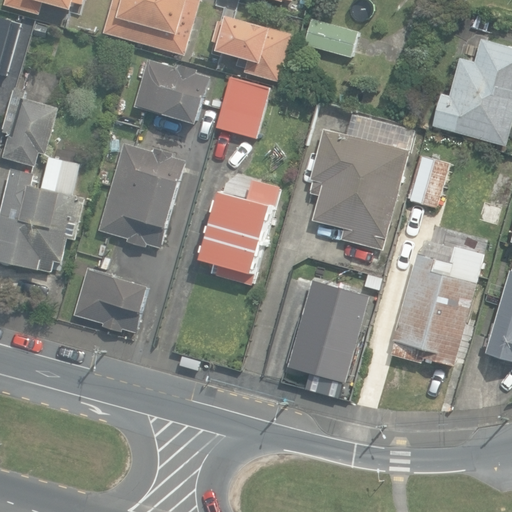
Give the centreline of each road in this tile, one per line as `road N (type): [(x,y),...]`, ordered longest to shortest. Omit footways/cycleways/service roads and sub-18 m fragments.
road 1 (secondary): [(290,435),(400,459),(511,449)]
road 2 (secondary): [(108,394),(149,425),(161,451),(133,504),(79,511)]
road 3 (secondary): [(108,394),(290,435)]
road 4 (secondary): [(212,511),(215,468),(241,447),(290,435)]
